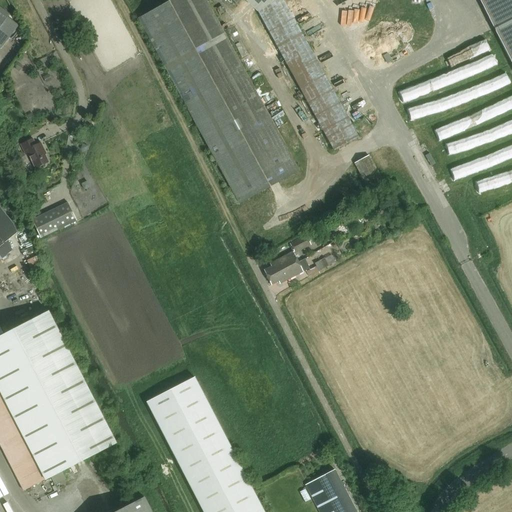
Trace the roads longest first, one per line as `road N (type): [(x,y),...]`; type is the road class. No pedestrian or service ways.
road 1 (unclassified): [(511,349),(386,115)]
road 2 (unknown): [(116,0),(227,222)]
road 3 (unclassified): [(381,511),(270,296)]
